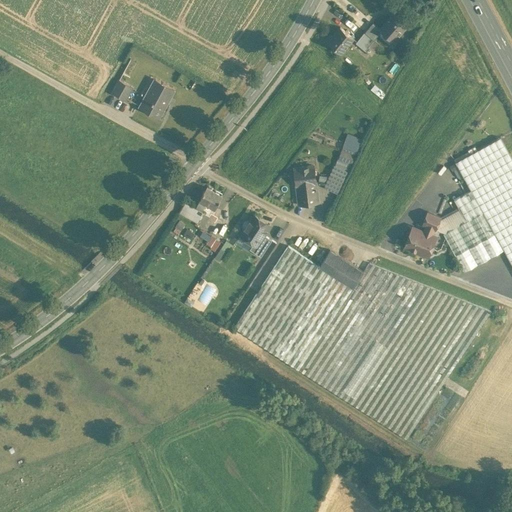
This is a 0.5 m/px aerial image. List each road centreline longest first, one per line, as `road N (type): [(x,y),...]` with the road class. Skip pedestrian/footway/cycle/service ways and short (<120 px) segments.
road 1 (tertiary): [(196,160),(91,279),(0,349)]
road 2 (unclassified): [(196,160),(0,50)]
road 3 (tertiary): [(313,0),(255,91),(196,160)]
